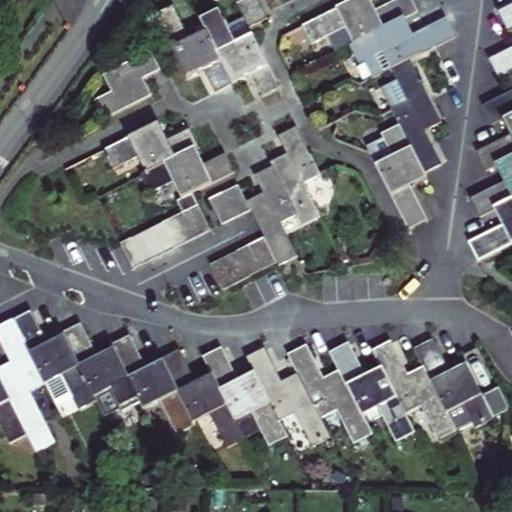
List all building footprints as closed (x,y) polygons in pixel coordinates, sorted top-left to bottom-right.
[(234,0),(245,21),(248,28),(268,18),(258,0),(234,0)] [(355,44),(405,19),(417,13),(410,0),(399,0),(376,12),(369,0),(355,0),(303,27),(313,47),(348,29),(355,44)] [(214,95),(233,85),(207,32),(190,40),(174,6),(155,15),(187,80),(204,73),(214,95)] [(507,33),(511,29),(511,6),(497,15),(507,33)] [(207,32),(233,85),(251,77),(261,99),(279,90),(248,28),(245,21),(229,29),(221,13),(202,21),(207,32)] [(391,71),(413,60),(457,38),(448,20),(414,37),(405,19),(355,44),(350,47),(359,66),(383,54),(391,71)] [(498,80),(507,75),(511,72),(511,49),(489,62),(498,80)] [(150,54),(104,77),(113,95),(96,103),(105,120),(151,98),(143,82),(160,74),(150,54)] [(400,127),(424,174),(443,164),(427,131),(444,122),(413,60),(391,71),(408,103),(392,111),(400,127)] [(492,125),(501,120),(511,114),(511,72),(507,75),(511,84),(511,92),(483,107),(492,125)] [(486,172),(495,168),(511,158),(511,114),(501,120),(510,137),(476,154),(486,172)] [(147,175),(194,151),(199,149),(189,131),(166,142),(158,125),(106,151),(115,169),(138,157),(147,175)] [(410,230),(429,221),(412,188),(427,180),(424,174),(400,127),(382,137),(394,160),(378,167),(410,230)] [(297,129),(277,139),(286,156),(272,163),(275,169),(297,215),(304,228),(322,219),(305,185),(321,178),(297,129)] [(178,202),(184,214),(186,212),(198,207),(191,194),(233,173),(224,155),(202,167),(194,151),(147,175),(141,178),(148,194),(172,182),(181,200),(178,202)] [(480,218),(494,210),(511,200),(511,158),(495,168),(503,185),(471,201),(480,218)] [(297,215),(275,169),(256,178),(265,196),(249,204),(252,211),(266,239),(279,264),(280,267),(298,258),(280,223),(297,215)] [(249,204),(240,185),(224,193),(237,219),(252,211),(249,204)] [(237,219),(224,193),(210,200),(223,226),(237,219)] [(511,245),(511,200),(494,210),(503,227),(469,246),(479,264),(511,245)] [(211,232),(198,207),(186,212),(199,238),(211,232)] [(199,238),(186,212),(184,214),(172,219),(185,245),(199,238)] [(185,245),(172,219),(159,226),(172,252),(185,245)] [(172,252),(159,226),(146,232),(159,258),(172,252)] [(159,258),(146,232),(134,238),(147,264),(159,258)] [(147,264),(134,238),(121,245),(121,246),(133,270),(147,264)] [(279,264),(266,239),(252,246),(265,271),(279,264)] [(265,271),(252,246),(239,253),(251,278),(265,271)] [(251,278),(239,253),(226,259),(238,284),(251,278)] [(238,284),(226,259),(211,266),(223,292),(238,284)] [(32,311),(13,321),(45,386),(54,405),(73,396),(80,410),(96,402),(65,337),(50,344),(32,311)] [(0,337),(13,363),(0,369),(0,376),(28,435),(37,452),(55,443),(30,393),(45,386),(13,321),(0,327),(0,337)] [(63,334),(65,337),(96,402),(104,417),(121,409),(123,413),(140,404),(114,350),(99,358),(82,324),(63,334)] [(112,345),(114,350),(140,404),(143,410),(161,401),(178,436),(195,427),(194,424),(163,362),(148,370),(131,336),(112,345)] [(413,351),(422,368),(454,433),(490,415),(493,420),(507,413),(507,408),(497,388),(481,397),(466,366),(450,374),(434,341),(413,351)] [(372,351),(381,369),(404,417),(423,407),(439,440),(454,433),(422,368),(408,375),(392,342),(372,351)] [(330,353),(340,371),(362,418),(381,409),(397,441),(412,434),(404,417),(381,369),(365,377),(349,344),(330,353)] [(288,355),(297,374),(321,421),(338,413),(353,445),(371,436),(362,418),(340,371),(324,379),(308,346),(288,355)] [(203,357),(212,376),(245,441),(262,432),(269,447),(285,438),(278,423),(254,375),(239,382),(222,348),(203,357)] [(245,358),(254,375),(278,423),(295,414),(312,448),(330,439),(321,421),(297,374),(282,382),(265,348),(245,358)] [(161,359),(163,362),(194,424),(211,415),(227,449),(245,441),(212,376),(197,383),(180,350),(161,359)] [(0,423),(10,444),(28,435),(0,376),(0,423)] [(282,421),(290,442),(303,437),(296,416),(282,421)]
